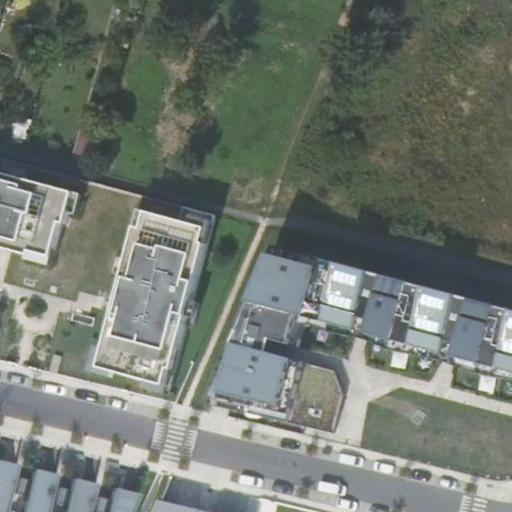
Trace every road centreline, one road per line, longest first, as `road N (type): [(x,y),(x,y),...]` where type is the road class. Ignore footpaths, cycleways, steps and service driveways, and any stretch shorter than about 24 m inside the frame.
road 1 (residential): [(0,402),(444,511)]
road 2 (residential): [(267,211),(511,277)]
